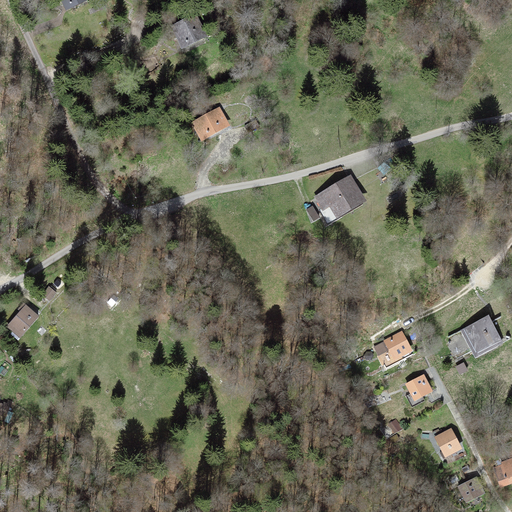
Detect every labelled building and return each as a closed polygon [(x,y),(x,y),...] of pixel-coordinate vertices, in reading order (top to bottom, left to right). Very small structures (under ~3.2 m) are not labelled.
[(203,36),(195,19),(191,21),(189,17),(182,21),(184,24),(174,29),(179,38),(183,36),(186,44),(203,36)] [(226,126),(219,113),(213,116),(212,114),(194,124),(203,139),(226,126)] [(259,127),(256,121),(244,127),(248,133),(259,127)] [(348,182),(317,200),(323,209),(319,211),(327,225),(331,223),(341,217),(339,213),(347,208),(350,212),(362,205),(348,182)] [(319,218),(312,207),(307,210),(314,221),(319,218)] [(484,264),(476,253),(459,265),(467,276),(484,264)] [(38,317),(27,308),(23,313),(21,311),(8,327),(14,332),(19,327),(24,332),(38,317)] [(497,347),(495,344),(502,341),(489,316),(461,330),(475,358),(497,347)] [(412,355),(401,334),(387,342),(386,341),(374,347),(386,369),(412,355)] [(429,392),(422,377),(406,385),(414,400),(429,392)] [(432,432),(442,451),(440,452),(443,459),(446,457),(445,455),(460,447),(452,432),(444,435),(442,431),(440,432),(439,430),(432,432)] [(511,454),(504,458),(505,460),(496,463),(502,481),(511,477),(511,446),(510,447),(511,453),(511,454)] [(476,484),(474,479),(459,487),(466,502),(482,494),(479,488),(481,487),(479,483),(476,484)]
